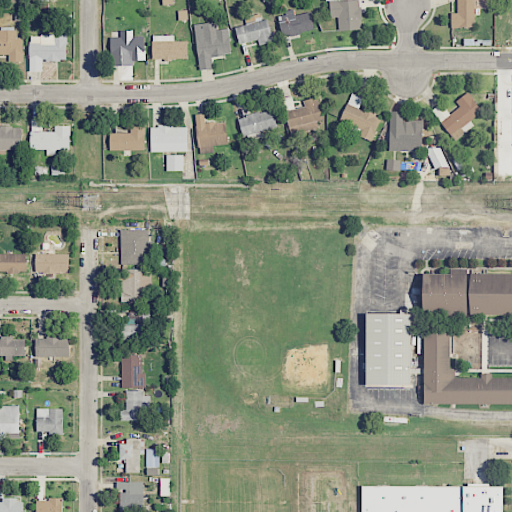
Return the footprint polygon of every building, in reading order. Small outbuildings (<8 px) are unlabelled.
[(361,30),(361,0),(330,1),(330,17),(339,17),(339,31),(361,30)] [(475,27),(474,0),(457,0),(457,12),(451,12),(451,28),(475,27)] [(490,0),(483,0),(475,0),(475,8),(489,8),(490,0)] [(279,16),(281,36),(313,32),(311,12),(294,15),(293,9),(285,11),(285,15),(279,16)] [(258,40),(259,45),(274,42),(268,19),(260,21),(235,27),(239,44),(258,40)] [(194,25),(200,70),(213,68),(211,57),(231,54),(228,28),(217,30),(216,22),(194,25)] [(0,28),(0,55),(10,55),(10,61),(24,61),(23,37),(16,38),(15,29),(0,28)] [(133,30),(120,31),(120,37),(110,37),(111,66),(134,65),(134,61),(145,61),(144,36),(133,36),(133,30)] [(67,35),(29,35),(30,72),(43,72),(43,61),(67,60),(67,35)] [(153,60),(188,59),(188,41),(174,41),(174,35),(153,36),(153,60)] [(450,114),(441,103),(432,111),(450,135),(482,111),(468,92),(455,102),(460,107),(450,114)] [(372,141),(381,116),(359,108),(363,98),(351,93),(341,121),(361,128),(358,136),(372,141)] [(304,107),(286,111),(291,134),(317,129),(316,122),(323,121),(318,97),(303,100),(304,107)] [(277,130),(272,109),(239,118),(245,138),(277,130)] [(228,144),(225,121),(205,124),(204,114),(195,115),(199,147),(228,144)] [(41,132),(41,119),(30,119),(30,149),(46,149),(46,155),(56,155),(56,150),(70,149),(70,125),(54,126),(54,132),(41,132)] [(389,127),(390,151),(422,151),(422,122),(408,122),(408,127),(389,127)] [(0,126),(0,149),(21,149),(21,126),(0,126)] [(145,150),(145,126),(130,127),(130,133),(109,133),(110,151),(145,150)] [(187,126),(150,127),(151,152),(187,151),(187,126)] [(427,149),(433,170),(447,166),(441,145),(427,149)] [(184,155),(167,155),(167,171),(184,171),(184,155)] [(147,265),(148,230),(121,229),(120,264),(147,265)] [(27,254),(0,253),(0,272),(26,273),(27,254)] [(69,272),(69,254),(35,254),(35,272),(69,272)] [(119,302),(151,301),(151,273),(143,273),(143,269),(119,269),(119,302)] [(422,274),(423,313),(468,313),(467,269),(451,269),(451,273),(422,274)] [(511,314),(511,273),(470,273),(470,320),(485,320),(485,314),(511,314)] [(367,313),(366,384),(410,385),(411,314),(367,313)] [(143,324),(121,324),(121,342),(143,342),(143,324)] [(424,404),(511,404),(511,378),(492,378),(492,373),(480,373),(480,378),(455,378),(455,369),(450,369),(450,330),(424,330),(424,404)] [(69,338),(35,337),(35,357),(69,357),(69,338)] [(26,338),(0,338),(0,355),(5,356),(5,360),(14,360),(14,355),(25,355),(26,338)] [(122,388),(146,387),(146,373),(142,374),(141,355),(121,355),(122,388)] [(150,395),(143,396),(143,390),(126,390),(126,409),(121,409),(121,420),(143,420),(143,414),(151,414),(150,395)] [(19,405),(0,405),(0,435),(19,436),(19,405)] [(63,409),(37,408),(36,433),(63,433),(63,409)] [(140,473),(140,453),(144,453),(144,438),(126,438),(126,443),(120,443),(119,460),(126,460),(125,473),(140,473)] [(147,467),(159,467),(159,448),(146,449),(147,467)] [(120,491),(120,511),(125,511),(143,511),(142,482),(117,482),(117,491),(120,491)] [(502,511),(502,486),(362,486),(361,511),(502,511)] [(0,511),(23,511),(24,500),(0,499),(0,511)] [(62,511),(62,499),(37,499),(37,511),(62,511)]
